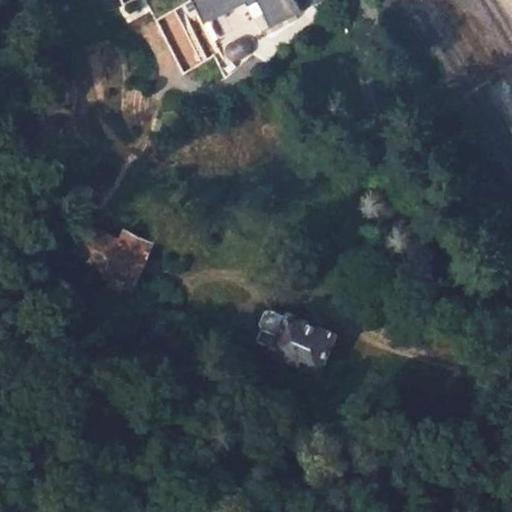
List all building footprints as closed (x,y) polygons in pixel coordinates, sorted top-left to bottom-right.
[(283,0),(233,0),(266,41),(296,18),(283,0)] [(511,0),(502,0),(510,14),(511,12),(511,0)] [(157,21),(182,68),(200,59),(188,36),(185,37),(173,13),(157,21)] [(115,238),(98,223),(68,253),(108,272),(106,276),(115,280),(113,285),(124,290),(126,285),(133,288),(141,273),(144,274),(150,261),(147,260),(154,245),(119,229),(115,238)] [(320,374),(338,334),(290,311),(287,318),(272,311),(267,313),(262,323),(265,332),(260,342),(274,349),(272,353),(320,374)]
